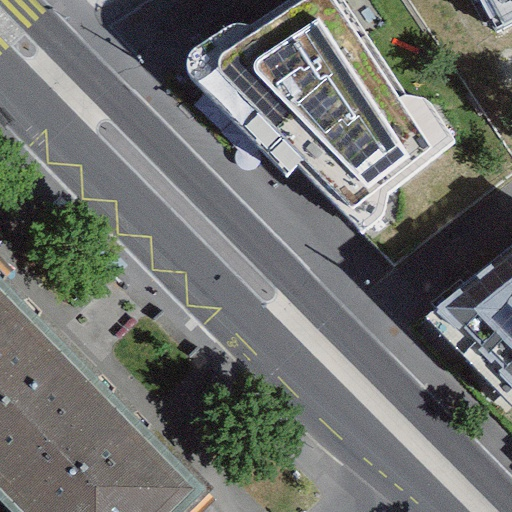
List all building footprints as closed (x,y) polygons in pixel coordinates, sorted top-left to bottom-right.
[(431,105),(409,99),(340,0),(291,0),(250,28),(232,25),(192,51),(184,72),(285,180),(306,164),(361,233),(382,219),(392,191),(450,145),(431,105)] [(511,0),(478,0),(500,38),(511,31),(511,0)] [(115,278),(128,265),(62,196),(48,208),(115,278)] [(511,410),(511,245),(430,319),(511,410)] [(0,438),(66,368),(0,301),(0,438)] [(66,368),(0,438),(0,495),(16,511),(197,511),(203,506),(66,368)] [(16,511),(0,495),(0,511),(16,511)]
